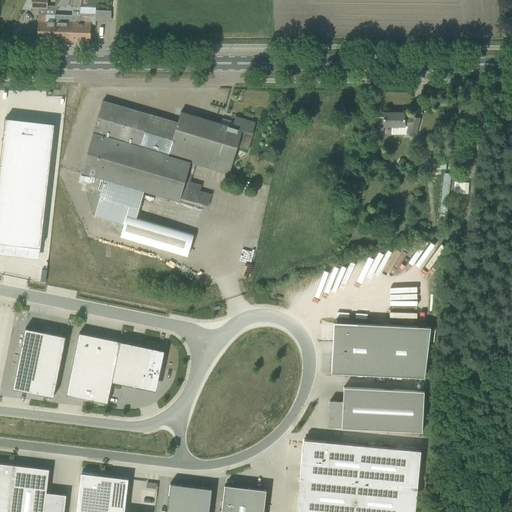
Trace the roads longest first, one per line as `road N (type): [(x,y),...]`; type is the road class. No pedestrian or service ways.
road 1 (primary): [(0,62),(511,63)]
road 2 (unclassified): [(185,464),(219,464),(254,450),(304,396),(305,346),(286,320),(242,320),(211,346)]
road 3 (unclassified): [(0,290),(170,325),(211,346)]
road 4 (unclassified): [(0,443),(185,464)]
road 5 (unclassified): [(175,414),(128,426),(0,411)]
